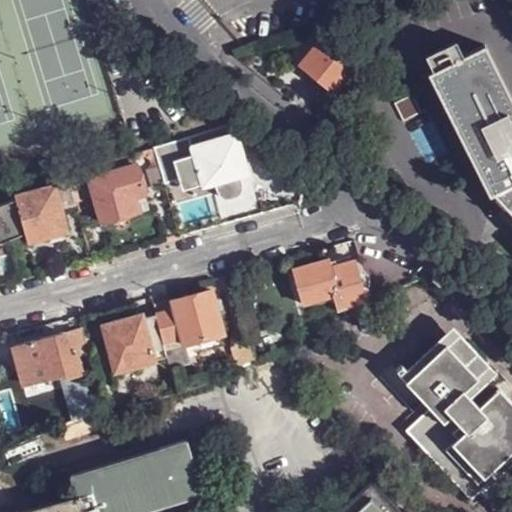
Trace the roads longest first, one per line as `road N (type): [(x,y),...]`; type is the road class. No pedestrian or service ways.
road 1 (residential): [(373,206),(0,311)]
road 2 (residential): [(373,206),(171,41)]
road 3 (residential): [(511,322),(373,206)]
